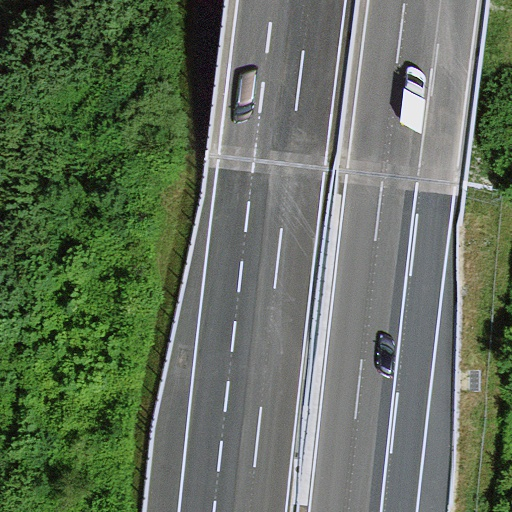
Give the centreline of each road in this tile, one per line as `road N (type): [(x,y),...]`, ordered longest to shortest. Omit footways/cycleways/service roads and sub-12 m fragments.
road 1 (motorway): [(345,511),(407,0)]
road 2 (motorway): [(306,0),(249,511)]
